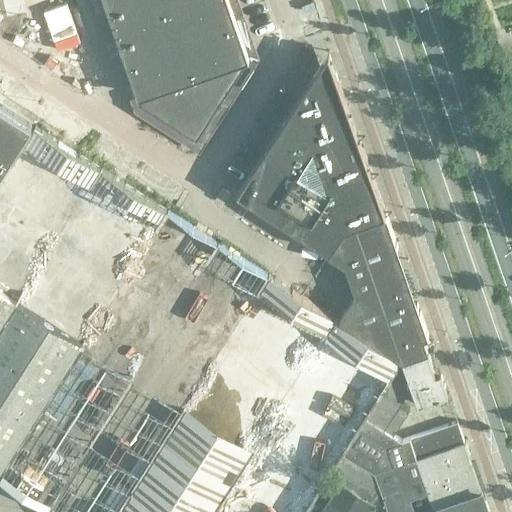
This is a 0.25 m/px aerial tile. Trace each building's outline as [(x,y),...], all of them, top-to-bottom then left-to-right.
[(191,0),(105,0),(115,26),(191,0)] [(250,56),(230,0),(191,0),(115,26),(139,94),(181,80),(242,59),(250,56)] [(386,213),(363,146),(329,49),(263,151),(237,191),(330,251),(345,227),(386,213)] [(212,114),(244,65),(242,59),(181,80),(187,98),(212,114)] [(212,114),(187,98),(181,80),(139,94),(142,104),(197,139),(212,114)] [(0,174),(32,125),(0,104),(0,174)] [(82,346),(169,210),(79,152),(59,140),(36,125),(0,181),(0,328),(16,303),(82,345),(82,346)] [(0,479),(51,511),(118,511),(270,275),(169,210),(82,346),(82,345),(0,472),(0,479)] [(408,275),(398,247),(386,213),(345,227),(330,251),(328,254),(345,265),(356,293),(408,275)] [(304,511),(329,473),(343,451),(402,360),(270,275),(118,511),(304,511)] [(429,336),(417,303),(408,275),(356,293),(354,296),(346,307),(340,318),(404,360),(429,351),(424,338),(429,336)] [(0,472),(82,345),(16,303),(0,328),(0,472)] [(449,394),(441,373),(436,375),(429,352),(434,350),(433,350),(429,351),(404,360),(403,360),(416,399),(417,399),(419,403),(418,404),(421,406),(431,403),(430,400),(437,397),(437,398),(441,397),(440,396),(449,394)] [(416,399),(403,360),(402,360),(343,451),(375,471),(417,457),(410,437),(402,440),(394,434),(410,409),(401,404),(406,396),(418,404),(419,403),(417,399),(416,399)] [(465,440),(464,438),(458,421),(410,437),(417,457),(465,440)] [(489,511),(472,461),(465,440),(417,457),(429,491),(436,511),(489,511)] [(367,511),(374,502),(384,499),(375,471),(343,451),(329,473),(340,481),(320,511),(367,511)] [(415,511),(410,497),(429,491),(417,457),(375,471),(384,499),(388,511),(415,511)] [(436,511),(429,491),(410,497),(415,511),(436,511)]
